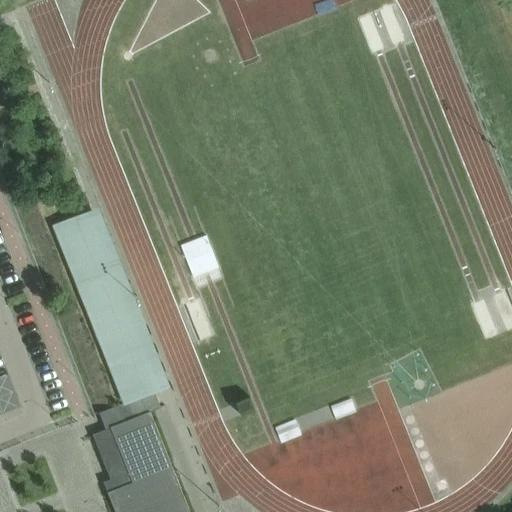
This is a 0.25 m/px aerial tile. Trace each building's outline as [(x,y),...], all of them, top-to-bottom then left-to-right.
[(121,404),(154,391),(167,385),(98,210),(51,229),(121,404)] [(202,242),(208,272),(229,268),(223,238),(202,242)] [(105,429),(150,411),(164,406),(164,405),(160,406),(154,391),(121,404),(98,413),(105,429)] [(233,403),(238,417),(252,411),(246,398),(233,403)] [(189,511),(150,411),(105,429),(93,434),(114,488),(107,491),(114,511),(189,511)] [(291,431),(312,426),(309,413),(288,418),(291,431)]
